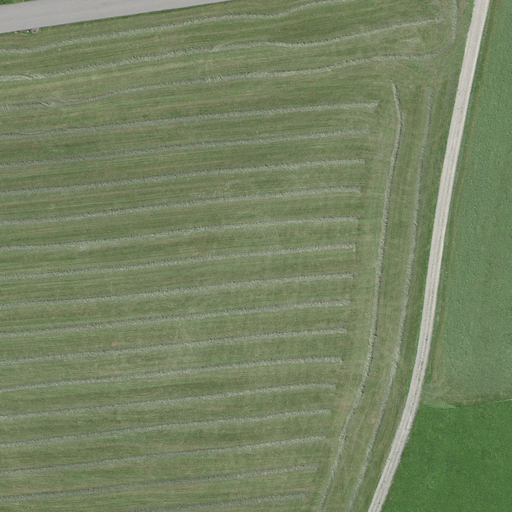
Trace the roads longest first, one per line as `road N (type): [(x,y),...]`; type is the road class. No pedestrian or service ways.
road 1 (track): [(485,0),(423,374),(377,511)]
road 2 (tertiary): [(0,24),(167,0)]
